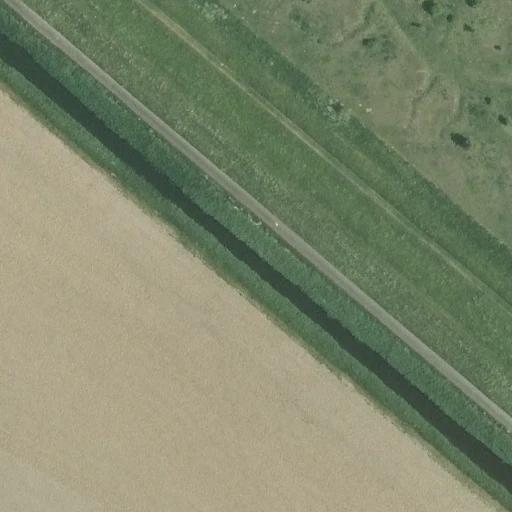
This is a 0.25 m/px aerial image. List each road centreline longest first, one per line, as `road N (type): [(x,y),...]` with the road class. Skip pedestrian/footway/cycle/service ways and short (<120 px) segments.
road 1 (unclassified): [(511,427),(8,0)]
road 2 (track): [(84,0),(511,362)]
